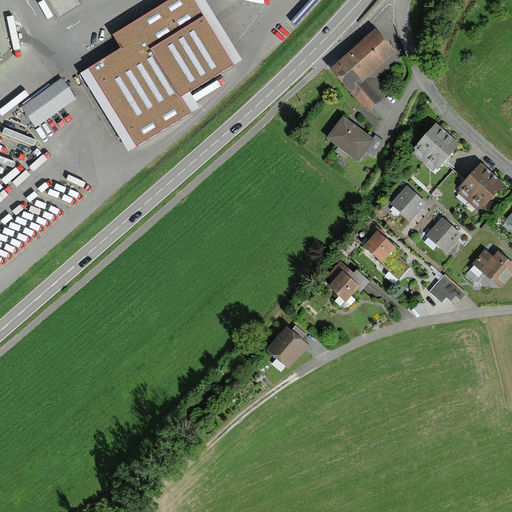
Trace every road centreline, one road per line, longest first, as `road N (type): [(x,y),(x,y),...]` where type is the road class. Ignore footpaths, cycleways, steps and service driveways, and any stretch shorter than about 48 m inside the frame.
road 1 (primary): [(0,329),(318,47),(359,0)]
road 2 (residential): [(295,373),(433,319),(511,310)]
road 3 (residential): [(511,170),(424,81),(401,22),(403,0)]
road 4 (track): [(150,492),(295,373)]
